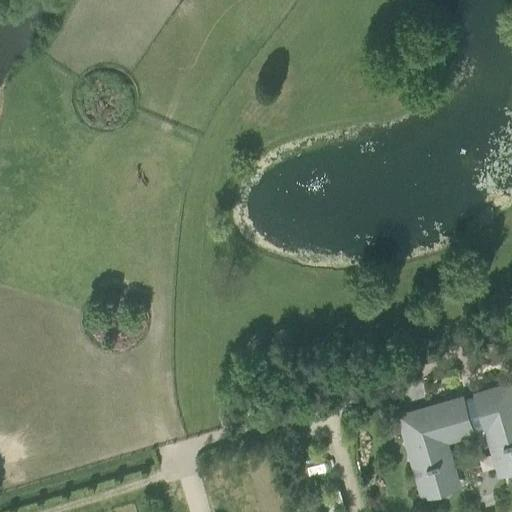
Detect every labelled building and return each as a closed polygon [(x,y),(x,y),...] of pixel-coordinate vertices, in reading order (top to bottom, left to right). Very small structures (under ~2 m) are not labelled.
[(459,395),(400,413),(422,489),(453,480),(439,433),(470,424),(481,420),(486,419),(500,465),(511,461),(511,396),(507,381),(475,391),(475,393),(474,394),(462,397),(460,398),(459,395)] [(308,433),(299,436),(302,447),(312,444),(308,433)] [(312,444),(302,447),(309,470),(318,467),(312,444)] [(289,511),(274,452),(245,459),(258,511),(289,511)] [(338,488),(316,495),(321,511),(341,511),(345,511),(338,488)]
